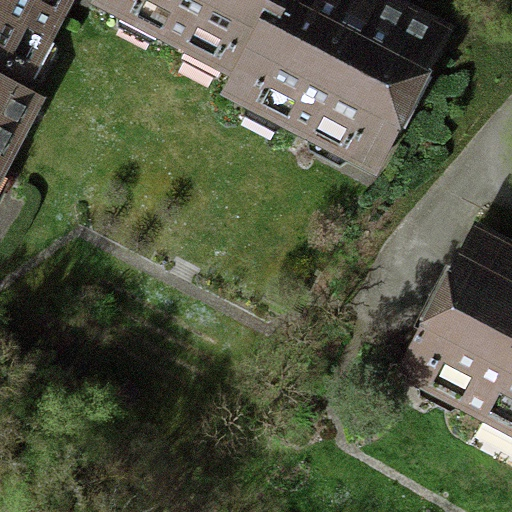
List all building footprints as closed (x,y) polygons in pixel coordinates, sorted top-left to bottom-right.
[(0,0),(0,92),(48,115),(101,0),(0,0)] [(118,0),(105,24),(250,100),(302,0),(118,0)] [(387,193),(462,46),(371,0),(302,0),(250,100),(242,119),(387,193)] [(0,92),(0,218),(48,115),(0,92)] [(416,389),(511,437),(511,254),(490,243),(416,389)]
